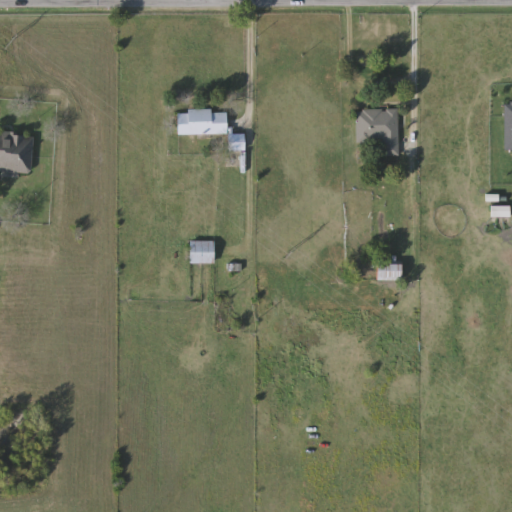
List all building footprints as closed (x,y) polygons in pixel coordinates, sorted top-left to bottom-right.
[(356,144),(356,110),(398,110),(398,156),(381,156),(381,144),(356,144)] [(176,135),(176,111),(226,111),(226,135),(176,135)] [(0,132),(32,134),(31,173),(0,171),(0,132)] [(244,135),(244,151),(228,151),(228,135),(244,135)] [(188,264),(188,242),(213,242),(213,264),(188,264)] [(400,280),(375,280),(375,263),(400,263),(400,280)]
